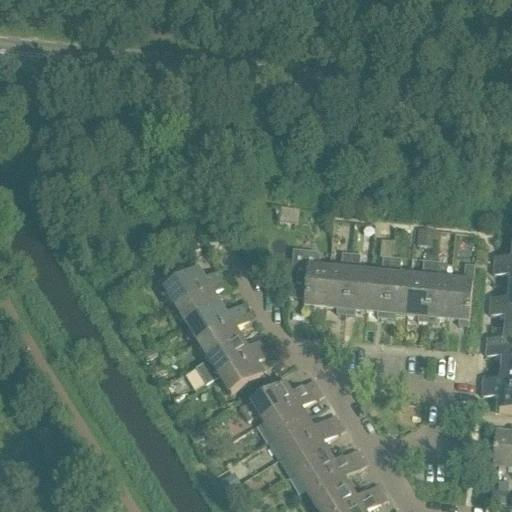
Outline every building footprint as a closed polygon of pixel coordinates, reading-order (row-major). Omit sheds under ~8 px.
[(278,225),(297,227),(299,212),(280,210),(278,225)] [(431,250),(433,234),(418,233),(417,249),(431,250)] [(188,259),(198,253),(187,235),(177,241),(188,259)] [(296,272),(307,273),(304,315),(314,316),(315,310),(326,311),(329,273),(318,272),(320,254),(298,252),(296,272)] [(329,273),(326,311),(337,312),(336,318),(345,318),(351,257),(343,256),(342,275),(329,273)] [(351,257),(345,318),(355,319),(355,314),(366,315),(370,277),(360,276),(362,258),(351,257)] [(370,277),(366,315),(377,316),(377,322),(386,322),(392,261),(383,260),(381,278),(370,277)] [(392,261),(386,322),(396,323),(396,318),(407,319),(410,281),(401,280),(402,262),(392,261)] [(511,262),(495,261),(494,270),(511,271),(511,262)] [(410,281),(407,319),(418,320),(418,325),(427,326),(432,265),(424,264),(422,282),(410,281)] [(432,265),(427,326),(436,327),(436,322),(447,323),(451,285),(441,284),(442,266),(432,265)] [(451,285),(447,323),(458,324),(458,330),(468,331),(473,287),(474,287),(476,269),(466,268),(464,286),(451,285)] [(511,271),(494,270),(493,279),(511,281),(510,292),(511,292),(511,271)] [(165,294),(177,313),(225,283),(220,275),(204,284),(198,274),(165,294)] [(225,283),(177,313),(188,330),(220,310),(214,300),(229,290),(225,283)] [(491,301),(491,311),(511,312),(511,292),(510,292),(509,303),(491,301)] [(220,310),(188,330),(199,347),(246,317),(241,309),(226,318),(220,310)] [(511,312),(491,311),(490,320),(508,322),(507,332),(511,332),(511,312)] [(246,317),(199,347),(209,364),(242,344),(236,335),(251,325),(246,317)] [(488,342),(487,351),(511,353),(511,332),(507,332),(506,344),(488,342)] [(242,344),(209,364),(220,382),(268,352),(263,344),(248,353),(242,344)] [(511,353),(487,351),(486,360),(504,362),(503,373),(511,373),(511,353)] [(268,352),(220,382),(232,400),(264,380),(257,369),(273,360),(268,352)] [(484,383),(483,392),(511,394),(511,373),(503,373),(502,384),(484,383)] [(285,388),(252,408),(251,406),(240,412),(249,426),(260,420),(264,427),(320,391),(315,384),(291,399),(285,388)] [(320,391),(264,427),(275,444),(307,423),(301,414),(325,399),(320,391)] [(511,394),(483,392),(482,401),(500,403),(499,415),(511,416),(511,394)] [(307,423),(275,444),(286,461),(342,426),(337,418),(313,433),(307,423)] [(342,426),(286,461),(296,478),(329,458),(323,449),(347,434),(342,426)] [(492,469),(511,470),(511,430),(511,435),(496,433),(492,469)] [(199,433),(189,439),(195,447),(204,441),(199,433)] [(329,458),(296,478),(307,496),(363,461),(358,453),(335,468),(329,458)] [(363,461),(307,496),(317,511),(319,511),(351,493),(345,483),(368,469),(363,461)] [(233,477),(220,484),(226,494),(239,487),(233,477)] [(351,493),(319,511),(357,511),(384,495),(380,488),(357,502),(351,493)] [(229,497),(235,508),(248,500),(241,489),(229,497)] [(510,495),(492,493),(491,505),(509,507),(510,495)] [(384,495),(357,511),(375,511),(389,503),(384,495)]
